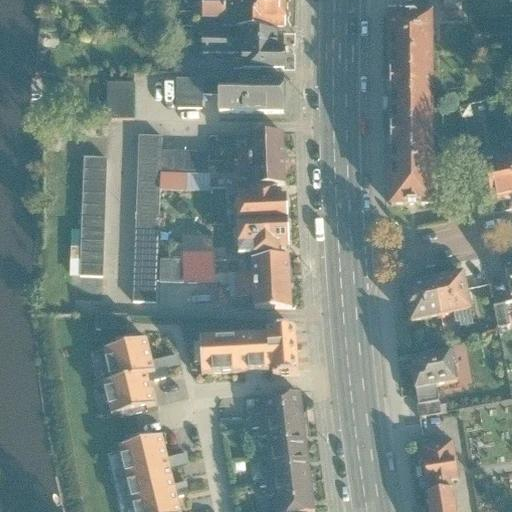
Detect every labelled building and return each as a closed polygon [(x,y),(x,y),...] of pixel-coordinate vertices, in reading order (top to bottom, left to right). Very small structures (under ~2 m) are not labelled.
[(285,32),(284,0),(202,0),(202,22),(221,22),(220,31),(285,32)] [(386,63),(431,62),(431,19),(386,19),(386,63)] [(283,77),(283,37),(204,36),(203,58),(242,58),(242,75),(283,77)] [(386,111),(430,111),(431,62),(386,63),(386,111)] [(203,99),(203,83),(176,83),(176,110),(203,110),(203,99)] [(285,83),(203,83),(203,99),(216,99),(216,120),(285,120),(285,83)] [(107,84),(107,121),(134,121),(134,84),(107,84)] [(386,161),(430,160),(430,111),(386,111),(386,161)] [(246,141),(247,166),(284,164),(283,138),(246,141)] [(161,153),(161,140),(140,140),(132,303),(154,303),(155,283),(156,261),(160,173),(161,153)] [(209,155),(161,153),(160,173),(208,175),(209,155)] [(432,207),(430,160),(386,161),(387,208),(432,207)] [(101,281),(106,164),(84,163),(79,280),(101,281)] [(284,164),(247,166),(248,191),(285,189),(284,164)] [(511,199),(511,189),(507,164),(482,170),(489,204),(511,199)] [(235,196),(236,231),(287,229),(286,199),(276,199),(276,196),(250,197),(250,195),(235,196)] [(287,229),(236,231),(238,263),(280,261),(280,254),(288,253),(287,229)] [(156,261),(155,283),(215,284),(213,261),(156,261)] [(235,288),(291,286),(290,265),(252,266),(252,276),(235,277),(235,288)] [(463,276),(434,283),(441,318),(471,311),(463,276)] [(434,283),(404,289),(411,324),(441,318),(434,283)] [(292,312),(291,286),(235,288),(236,301),(252,300),(253,314),(292,312)] [(127,317),(95,315),(94,332),(126,333),(127,317)] [(296,375),(293,331),(270,332),(270,336),(272,373),(272,376),(296,375)] [(272,373),(270,336),(201,340),(203,377),(258,374),(272,373)] [(147,341),(103,351),(111,383),(147,374),(154,372),(147,341)] [(453,347),(412,354),(421,418),(441,414),(436,386),(459,382),(453,347)] [(155,407),(147,374),(111,383),(103,384),(110,417),(155,407)] [(258,418),(259,427),(305,422),(301,392),(262,396),(263,417),(258,418)] [(266,437),(268,458),(309,453),(305,422),(259,427),(260,437),(266,437)] [(118,449),(124,475),(169,465),(162,438),(118,449)] [(452,439),(420,444),(430,511),(456,511),(452,481),(458,480),(452,439)] [(311,481),(309,453),(268,458),(271,476),(265,477),(266,487),(311,481)] [(124,475),(131,501),(175,491),(169,465),(124,475)] [(311,481),(266,487),(267,496),(273,495),(274,511),(296,511),(315,510),(311,481)] [(131,501),(133,511),(179,511),(175,491),(131,501)]
